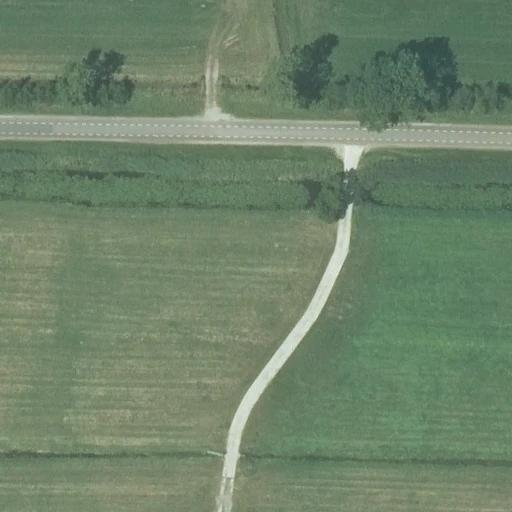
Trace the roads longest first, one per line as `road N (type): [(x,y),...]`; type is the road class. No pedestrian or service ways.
road 1 (tertiary): [(0,128),(511,138)]
road 2 (track): [(223,511),(239,419),(321,297),(342,242),(351,135)]
